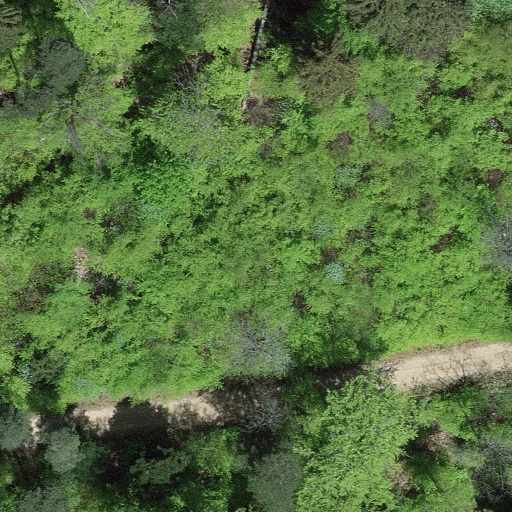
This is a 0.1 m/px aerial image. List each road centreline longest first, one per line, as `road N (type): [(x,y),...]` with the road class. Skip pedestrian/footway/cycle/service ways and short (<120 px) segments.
road 1 (track): [(511,348),(0,433)]
road 2 (track): [(0,219),(292,0)]
